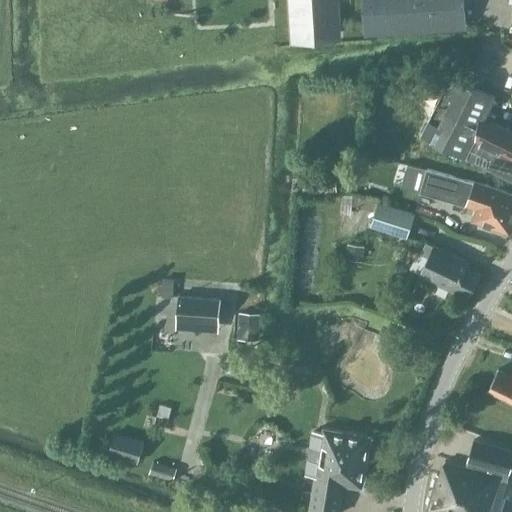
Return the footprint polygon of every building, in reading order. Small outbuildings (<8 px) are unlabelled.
[(290,0),(293,40),(320,39),(320,35),(339,34),(336,0),(290,0)] [(368,0),(369,5),(365,5),(367,32),(465,26),(463,0),(368,0)] [(496,97),(450,75),(421,135),(511,180),(511,130),(486,117),(496,97)] [(427,169),(421,192),(468,204),(477,207),(472,221),(510,234),(511,229),(511,193),(485,184),(484,185),(427,169)] [(336,181),(303,183),(303,195),(337,193),(336,181)] [(415,213),(379,201),(371,226),(407,237),(415,213)] [(464,264),(466,259),(434,243),(434,244),(426,241),(421,253),(428,256),(419,274),(469,298),(481,272),(464,264)] [(348,244),(346,256),(362,259),(364,247),(348,244)] [(160,291),(173,290),(172,276),(160,276),(160,291)] [(179,295),(177,318),(218,321),(220,298),(179,295)] [(239,311),(238,330),(260,331),(261,312),(239,311)] [(245,381),(246,363),(219,362),(218,380),(245,381)] [(511,376),(498,369),(488,390),(511,401),(511,376)] [(364,489),(373,436),(323,427),(322,434),(326,435),(320,474),(316,474),(310,510),(320,511),(339,511),(344,486),(364,489)] [(144,442),(115,434),(110,453),(138,461),(144,442)] [(510,472),(511,465),(511,450),(474,440),(468,461),(469,461),(468,468),(445,461),(444,464),(441,475),(438,474),(428,510),(435,511),(501,511),(505,499),(503,498),(508,479),(510,472)] [(153,460),(149,472),(173,480),(176,468),(153,460)]
